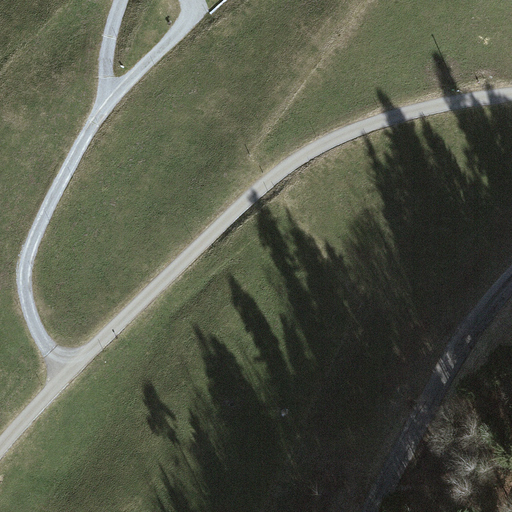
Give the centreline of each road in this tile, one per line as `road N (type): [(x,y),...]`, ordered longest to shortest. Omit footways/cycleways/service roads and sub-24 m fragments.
road 1 (track): [(64,371),(32,333),(19,290),(23,254),(105,91),(174,14)]
road 2 (unclassified): [(368,511),(467,323),(511,277)]
